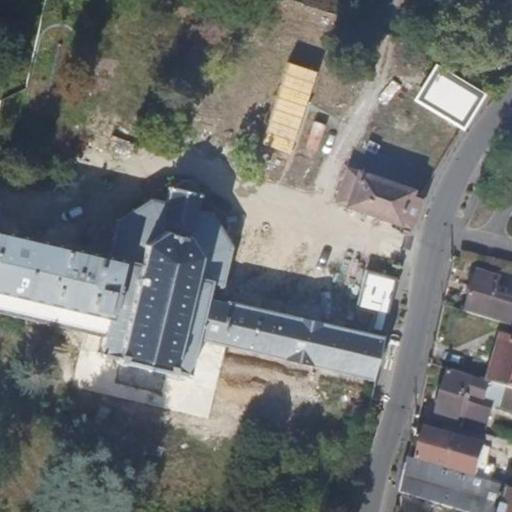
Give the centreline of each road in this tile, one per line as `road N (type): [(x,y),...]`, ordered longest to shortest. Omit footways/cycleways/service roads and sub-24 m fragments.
road 1 (residential): [(511,106),(434,253),(373,511)]
road 2 (unknown): [(160,164),(434,253),(511,257)]
